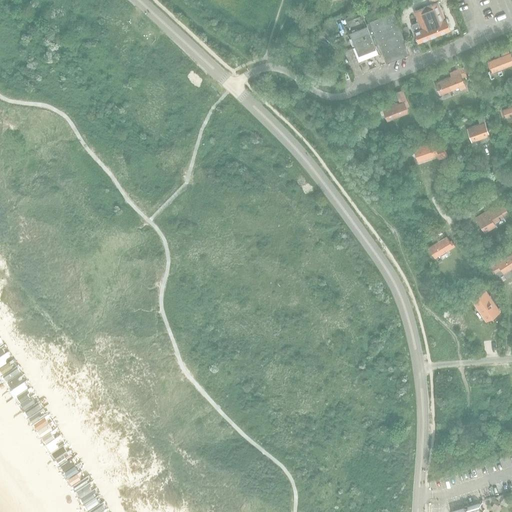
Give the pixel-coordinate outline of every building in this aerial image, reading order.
[(447,18),(446,19),(439,1),(440,0),(424,0),(427,6),(414,11),(422,28),(414,31),(419,42),(451,29),(447,18)] [(385,58),(408,49),(407,46),(393,11),(378,17),(376,13),(368,16),(370,22),(366,23),(361,11),(345,18),(350,31),(356,47),(358,51),(366,48),(367,50),(376,47),(375,44),(379,43),(384,55),(385,58)] [(492,72),(511,63),(511,56),(510,53),(488,61),(491,69),(490,69),(491,71),(491,70),(492,72)] [(462,77),(466,75),(463,67),(453,71),(454,75),(439,81),(441,86),(440,86),(442,93),(465,84),(462,77)] [(261,83),(256,78),(251,83),(257,88),(261,83)] [(406,106),(409,105),(403,90),(396,92),(400,103),(384,110),(388,120),(408,112),(406,106)] [(485,121),(467,127),(472,141),(490,135),(485,121)] [(438,154),(435,147),(434,141),(414,148),(418,160),(437,154),(438,154)] [(443,144),(435,147),(438,154),(437,154),(438,158),(447,155),(443,144)] [(493,207),(476,217),(483,228),(485,231),(496,225),(494,221),(500,218),(500,219),(502,218),(501,217),(503,216),(503,215),(508,212),(504,205),(499,208),(495,210),(493,207)] [(436,257),(455,245),(451,240),(450,241),(447,237),(429,247),(436,257)] [(511,253),(502,260),(499,255),(489,262),(496,272),(501,269),(504,273),(511,268),(511,253)] [(486,290),(472,299),(486,319),(500,310),(486,290)] [(485,511),(483,502),(450,511),(485,511)]
